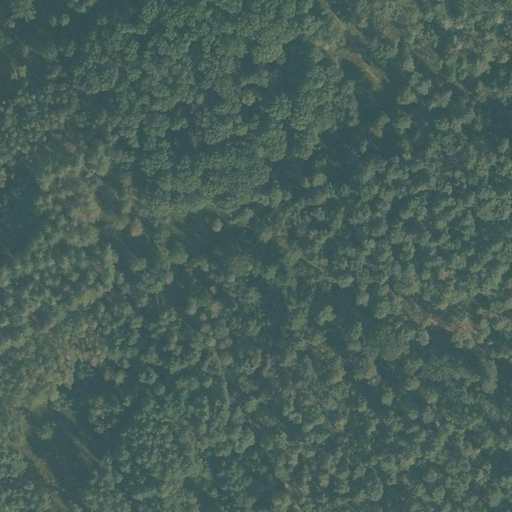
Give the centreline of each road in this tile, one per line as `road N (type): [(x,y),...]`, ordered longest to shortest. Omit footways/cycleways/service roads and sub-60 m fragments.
road 1 (track): [(31,0),(164,258)]
road 2 (track): [(408,118),(240,217)]
road 3 (track): [(408,118),(511,57)]
